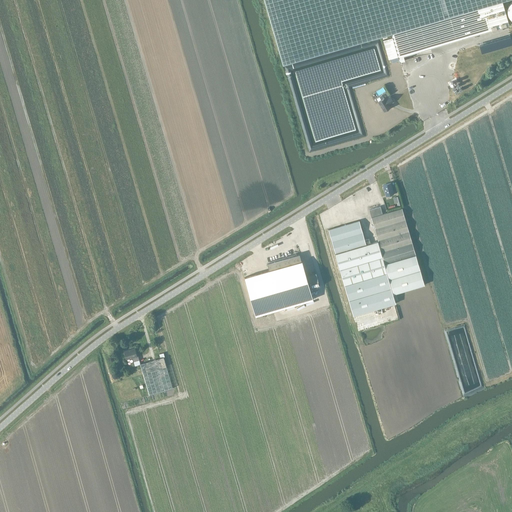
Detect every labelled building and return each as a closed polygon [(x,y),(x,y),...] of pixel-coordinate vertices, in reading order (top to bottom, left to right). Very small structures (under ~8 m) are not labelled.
[(264,0),(283,65),(391,34),(502,2),(507,0),(264,0)] [(502,2),(391,34),(393,39),(398,59),(399,62),(405,60),(403,56),(509,25),(502,2)] [(510,36),(480,45),(482,52),(511,44),(510,36)] [(393,39),(383,42),(389,61),(398,59),(393,39)] [(389,95),(378,102),(384,111),(390,107),(389,105),(393,102),(389,95)] [(384,190),(386,196),(394,194),(394,193),(397,192),(396,189),(393,190),(391,183),(383,185),(383,187),(383,188),(383,190),(384,190)] [(351,195),(343,199),(346,204),(354,200),(351,195)] [(371,217),(383,214),(380,206),(369,210),(371,217)] [(402,208),(383,214),(371,217),(379,244),(385,264),(416,255),(402,208)] [(347,250),(347,251),(370,243),(369,239),(365,240),(359,221),(328,230),(335,253),(347,250)] [(347,251),(335,254),(353,315),(396,303),(387,272),(384,264),(385,264),(379,244),(378,241),(370,243),(347,251)] [(269,270),(244,277),(255,316),(313,299),(310,289),(320,286),(316,272),(306,275),(302,261),(301,261),(300,254),(267,263),(269,270)] [(384,264),(387,272),(388,272),(394,294),(425,285),(416,255),(385,264),(384,264)] [(134,361),(139,360),(138,356),(137,356),(135,348),(124,351),(126,359),(133,358),(134,361)] [(149,395),(173,388),(164,357),(160,358),(140,364),(149,395)]
